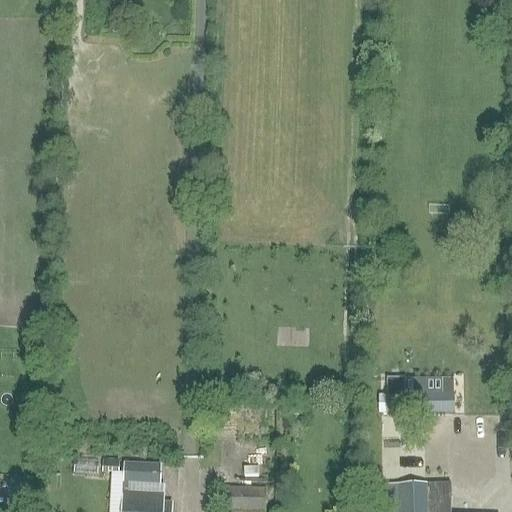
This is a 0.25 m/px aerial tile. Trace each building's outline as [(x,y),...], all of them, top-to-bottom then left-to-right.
[(386,398),(378,398),(379,415),(387,415),(387,416),(454,415),(453,397),(404,398),(404,381),(386,381),(386,398)] [(123,487),(160,489),(160,468),(123,466),(123,487)] [(428,511),(428,486),(387,487),(387,511),(428,511)] [(264,511),(265,490),(219,489),(218,511),(264,511)] [(171,511),(172,506),(163,505),(163,496),(124,494),(124,503),(123,503),(122,511),(171,511)]
